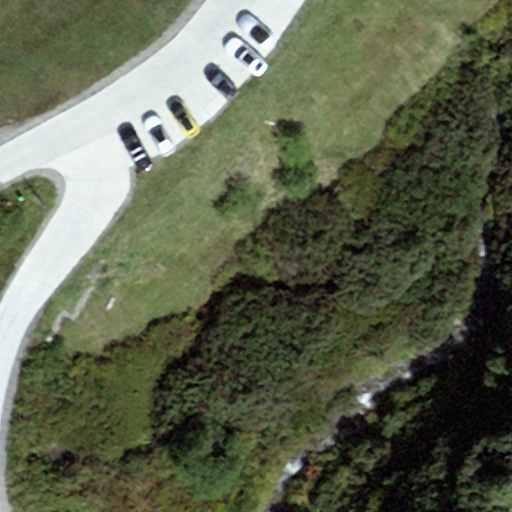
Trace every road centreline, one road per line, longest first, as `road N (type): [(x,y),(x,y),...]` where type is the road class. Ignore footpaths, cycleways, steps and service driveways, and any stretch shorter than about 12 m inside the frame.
road 1 (track): [(148,114),(60,248),(0,378)]
road 2 (unclassified): [(0,153),(148,114),(239,0)]
